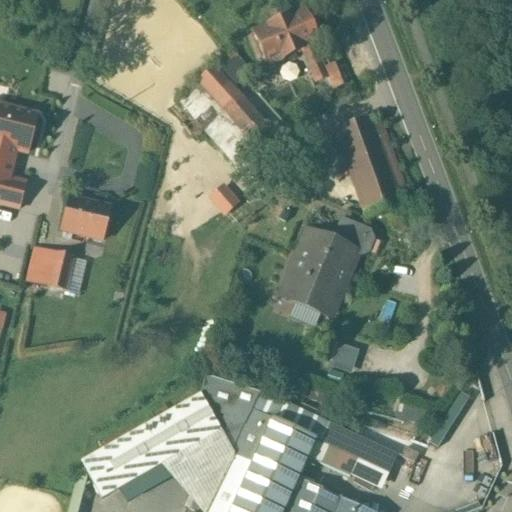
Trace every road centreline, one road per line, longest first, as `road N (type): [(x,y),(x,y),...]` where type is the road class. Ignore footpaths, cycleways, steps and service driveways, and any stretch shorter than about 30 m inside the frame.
road 1 (secondary): [(367,0),(511,384)]
road 2 (unknown): [(453,227),(349,241),(314,230),(258,173)]
